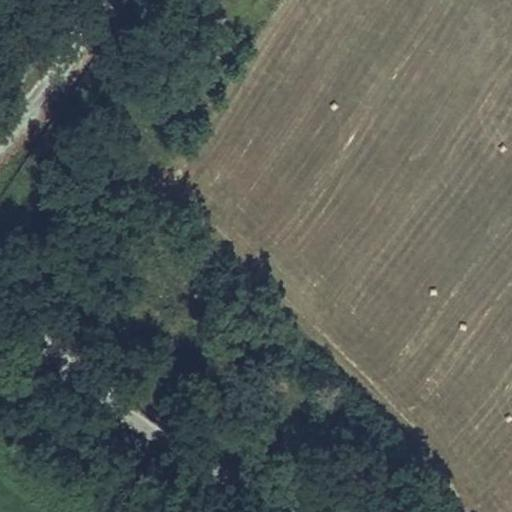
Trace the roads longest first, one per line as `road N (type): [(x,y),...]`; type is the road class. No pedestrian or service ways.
road 1 (track): [(278,511),(239,472),(146,431),(0,305)]
road 2 (track): [(108,0),(0,147)]
